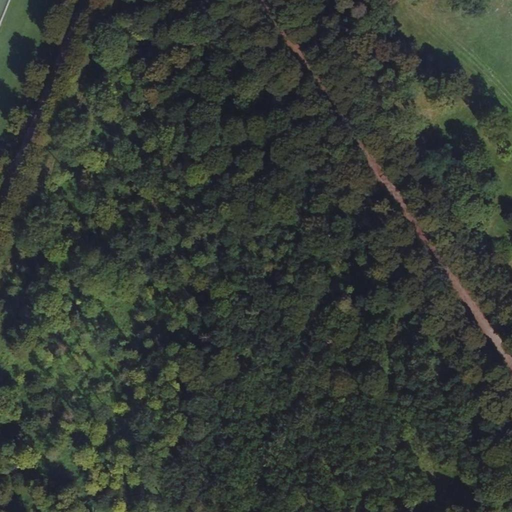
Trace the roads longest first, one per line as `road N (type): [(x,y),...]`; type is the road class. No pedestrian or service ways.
road 1 (track): [(511,364),(261,0)]
road 2 (track): [(0,205),(83,0)]
road 3 (track): [(0,231),(52,244),(84,263),(102,339)]
